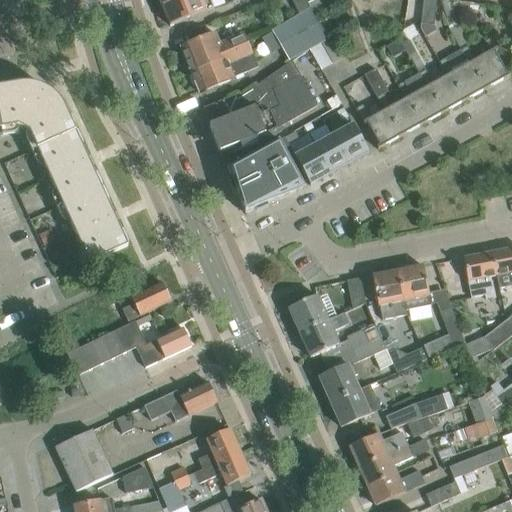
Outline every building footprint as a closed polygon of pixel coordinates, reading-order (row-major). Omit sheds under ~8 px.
[(214,10),(209,0),(181,0),(161,8),(169,28),(214,10)] [(307,4),(305,0),(290,0),(299,17),(310,10),(307,4)] [(433,27),(436,0),(422,0),(420,25),(433,27)] [(457,25),(450,2),(439,0),(446,28),(459,52),(467,48),(469,47),(457,25)] [(477,16),(479,6),(459,3),(458,12),(477,16)] [(327,40),(313,17),(310,10),(299,17),(272,33),(289,64),(309,52),(320,45),(327,40)] [(227,64),(252,54),(245,37),(231,43),(229,40),(218,44),(215,35),(181,49),(191,74),(225,60),(227,64)] [(402,44),(401,45),(410,62),(418,75),(425,71),(408,41),(402,44)] [(332,64),(320,45),(309,52),(321,71),(332,64)] [(495,50),(477,60),(475,61),(467,48),(459,52),(467,66),(471,63),(486,90),(510,76),(509,74),(507,76),(494,53),(497,52),(495,50)] [(486,90),(471,63),(467,66),(459,52),(446,59),(438,64),(446,77),(450,75),(465,102),(486,90)] [(233,79),(248,73),(258,69),(252,54),(227,64),(225,60),(191,74),(199,94),(233,80),(233,79)] [(374,71),(363,76),(369,87),(375,99),(383,94),(387,92),(374,71)] [(465,102),(450,75),(446,77),(433,85),(425,71),(418,75),(425,89),(429,87),(444,113),(465,102)] [(444,113),(429,87),(425,89),(418,75),(404,83),(396,87),(404,101),(408,99),(423,125),(444,113)] [(317,107),(300,77),(273,91),(266,80),(238,100),(237,96),(203,109),(210,126),(209,127),(222,159),(267,141),(265,135),(275,131),(317,107)] [(75,133),(64,108),(59,101),(53,95),(46,90),(37,87),(29,85),(20,85),(0,88),(0,126),(1,131),(18,129),(29,134),(36,150),(75,133)] [(423,125),(408,99),(404,101),(391,108),(383,94),(375,99),(383,112),(387,110),(402,137),(423,125)] [(402,137),(387,110),(383,112),(370,120),(362,106),(354,110),(363,127),(366,125),(379,147),(376,148),(377,150),(377,151),(378,150),(402,137)] [(348,165),(368,155),(352,125),(332,136),(348,165)] [(101,189),(75,133),(36,150),(62,207),(101,189)] [(313,146),(329,176),(348,165),(332,136),(313,146)] [(226,170),(244,215),(295,195),(304,190),(283,150),(288,147),(284,139),(226,170)] [(310,187),(329,176),(313,146),(293,157),(310,187)] [(127,247),(101,189),(62,207),(89,265),(127,247)] [(511,287),(511,249),(491,254),(496,277),(497,277),(499,290),(511,287)] [(496,277),(491,254),(462,259),(470,300),(484,297),(485,301),(495,298),(491,283),(490,283),(489,278),(496,277)] [(431,307),(423,267),(420,268),(421,269),(409,271),(409,270),(398,272),(406,312),(431,307)] [(406,312),(398,272),(385,274),(386,276),(374,278),(374,277),(372,277),(378,308),(380,307),(383,322),(391,320),(406,317),(405,312),(406,312)] [(365,305),(360,280),(346,282),(352,311),(365,305)] [(125,309),(131,322),(171,303),(161,283),(130,298),(133,305),(125,309)] [(287,310),(298,334),(328,321),(317,297),(287,310)] [(452,349),(464,345),(451,311),(439,315),(452,349)] [(332,332),(348,325),(343,314),(328,321),(298,334),(309,359),(338,346),(332,332)] [(146,346),(137,327),(151,320),(149,316),(135,323),(113,333),(124,355),(136,349),(145,369),(191,348),(182,329),(146,346)] [(511,336),(511,329),(505,321),(483,339),(492,351),(511,336)] [(66,356),(78,350),(79,349),(65,324),(52,330),(66,356)] [(346,338),(352,352),(381,340),(374,325),(346,338)] [(124,355),(113,333),(102,338),(112,360),(124,355)] [(112,360),(102,338),(90,344),(100,366),(112,360)] [(392,366),(387,354),(381,340),(352,352),(357,364),(373,356),(380,371),(392,366)] [(90,344),(79,349),(78,350),(89,372),(100,366),(90,344)] [(89,372),(78,350),(66,356),(77,377),(89,372)] [(395,351),(387,354),(392,366),(395,374),(406,369),(412,367),(408,356),(395,351)] [(357,376),(353,366),(352,365),(318,380),(329,404),(358,391),(352,378),(357,376)] [(178,397),(176,393),(144,408),(150,422),(170,413),(175,423),(217,404),(207,383),(178,397)] [(366,388),(358,391),(329,404),(340,429),(377,412),(366,388)] [(448,393),(414,405),(385,418),(391,430),(427,418),(453,409),(448,393)] [(511,397),(503,404),(504,405),(491,414),(495,420),(507,411),(508,412),(511,409),(511,397)] [(127,415),(115,421),(122,435),(134,430),(127,415)] [(432,430),(427,418),(407,426),(412,439),(432,430)] [(499,438),(495,426),(491,419),(480,424),(464,429),(467,438),(472,437),(475,445),(499,438)] [(229,431),(211,439),(206,441),(212,455),(197,461),(202,471),(239,454),(229,431)] [(76,493),(94,485),(112,476),(91,432),(55,449),(76,493)] [(358,468),(407,446),(401,433),(381,442),(378,435),(349,448),(358,468)] [(511,434),(501,439),(509,458),(511,456),(511,434)] [(412,458),(429,450),(425,441),(408,449),(412,458)] [(412,458),(408,449),(407,446),(358,468),(366,488),(397,474),(393,466),(412,458)] [(453,481),(460,478),(500,461),(506,458),(502,447),(480,456),(448,469),(453,481)] [(166,469),(180,463),(174,451),(161,457),(166,469)] [(249,477),(239,454),(202,471),(193,475),(198,485),(221,475),(226,488),(249,477)] [(511,467),(508,458),(506,458),(500,461),(507,477),(511,474),(511,467)] [(183,468),(170,474),(174,483),(187,477),(183,468)] [(122,479),(125,495),(152,489),(144,469),(122,479)] [(400,480),(397,474),(366,488),(375,507),(424,485),(418,472),(400,480)] [(191,487),(187,477),(174,483),(178,493),(191,487)] [(466,493),(460,478),(453,481),(454,484),(425,497),(430,509),(466,493)] [(114,511),(110,500),(100,502),(100,501),(73,507),(73,511),(130,511),(130,508),(114,511)] [(264,511),(260,501),(248,506),(234,511),(264,511)] [(130,511),(161,511),(158,503),(130,508),(130,511)]
